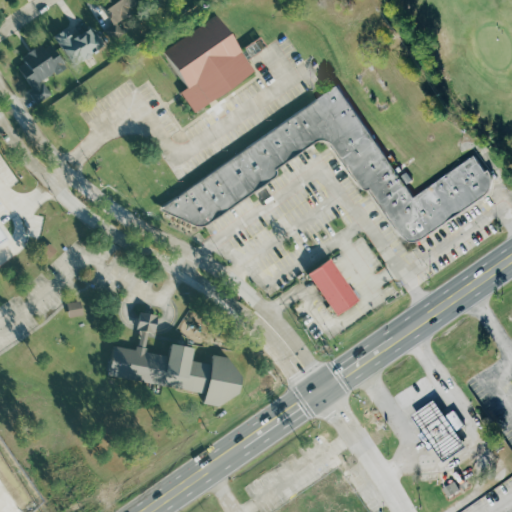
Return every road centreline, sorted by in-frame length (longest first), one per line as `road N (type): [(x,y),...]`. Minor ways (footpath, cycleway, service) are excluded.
road 1 (tertiary): [(322,387),(289,331),(237,279),(93,196),(0,78)]
road 2 (primary): [(143,511),(511,254)]
road 3 (tertiary): [(0,119),(78,209),(256,324),(322,387)]
road 4 (tertiary): [(322,387),(407,511)]
